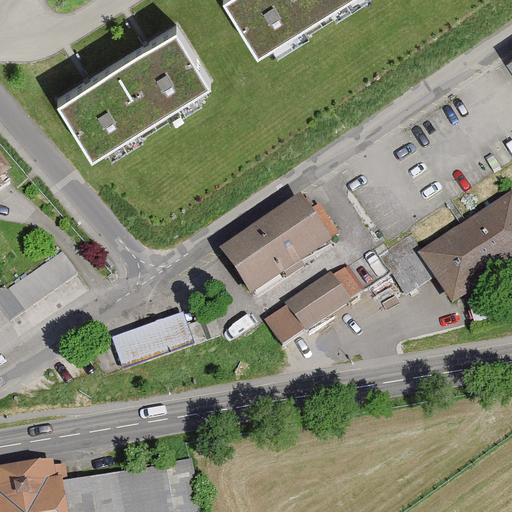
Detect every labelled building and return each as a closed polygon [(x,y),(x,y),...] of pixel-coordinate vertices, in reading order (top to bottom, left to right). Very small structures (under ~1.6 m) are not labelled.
[(339,0),(227,0),(260,51),(339,0)] [(209,83),(174,27),(145,45),(87,80),(57,99),(92,155),(209,83)] [(0,161),(0,192),(14,183),(0,161)] [(511,193),(419,256),(453,306),(511,266),(511,193)] [(298,199),(218,254),(250,299),(341,237),(320,207),(309,214),(298,199)] [(373,248),(266,321),(285,347),(391,275),(373,248)] [(7,293),(24,317),(79,278),(62,254),(7,293)] [(4,289),(0,292),(0,307),(12,325),(24,317),(7,293),(4,289)] [(185,327),(192,347),(219,338),(213,318),(185,327)] [(0,478),(0,511),(200,511),(193,464),(68,482),(66,469),(0,478)]
